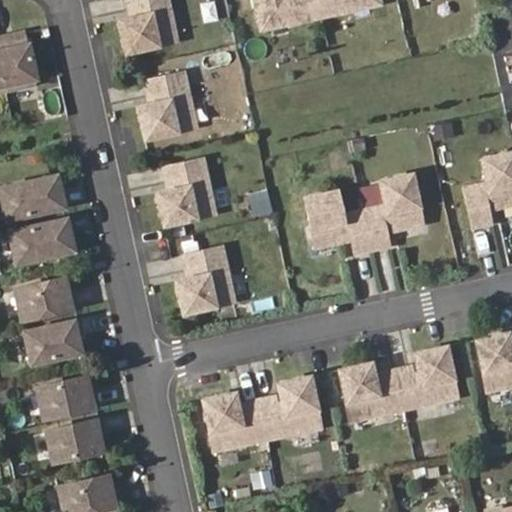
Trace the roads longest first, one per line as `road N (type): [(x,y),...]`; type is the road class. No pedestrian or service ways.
road 1 (residential): [(63,0),(146,367)]
road 2 (residential): [(511,287),(146,367)]
road 3 (residential): [(146,367),(179,511)]
